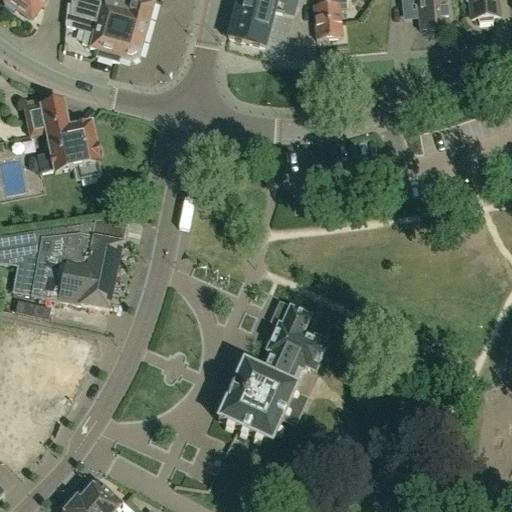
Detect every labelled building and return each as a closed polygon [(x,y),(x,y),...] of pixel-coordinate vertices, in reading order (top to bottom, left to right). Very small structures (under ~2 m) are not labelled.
[(15,9),(31,21),(45,0),(3,0),(2,1),(6,3),(4,7),(12,13),(15,9)] [(95,60),(118,67),(120,60),(131,63),(137,59),(152,5),(134,0),(71,0),(70,18),(89,24),(87,30),(94,32),(93,36),(85,34),(81,47),(89,50),(89,52),(97,54),(95,60)] [(238,0),(227,42),(263,51),(269,30),(272,15),(284,17),(286,0),(238,0)] [(326,9),(312,11),(316,44),(342,41),(339,8),(344,8),(343,0),(329,0),(326,0),(326,9)] [(417,3),(420,34),(448,31),(444,0),(400,0),(400,1),(417,3)] [(498,21),(495,0),(467,0),(469,23),(477,23),(479,27),(493,25),(494,21),(498,21)] [(61,106),(39,111),(40,111),(23,115),(29,141),(45,137),(50,157),(37,160),(41,177),(53,175),(54,176),(77,172),(79,184),(99,180),(96,168),(99,167),(99,166),(102,162),(100,154),(96,151),(90,127),(67,132),(61,106)] [(507,163),(491,164),(492,176),(508,174),(507,163)] [(122,246),(126,225),(96,226),(92,241),(79,238),(78,230),(4,240),(3,252),(4,252),(3,261),(12,262),(13,256),(38,259),(31,299),(59,304),(58,305),(108,314),(121,246),(122,246)] [(494,299),(511,297),(511,292),(511,288),(494,289),(494,299)] [(281,330),(290,312),(278,306),(269,326),(277,330),(278,328),(281,330)] [(301,339),(309,320),(290,312),(281,330),(278,328),(277,330),(266,354),(267,355),(262,364),(241,356),(213,416),(236,433),(271,448),(282,425),(294,430),(306,403),(294,398),(297,391),(295,391),(304,372),(315,376),(326,351),(324,350),(326,346),(313,340),(311,344),(301,339)] [(0,424),(0,464),(19,477),(59,415),(61,416),(80,342),(36,333),(19,399),(0,424)] [(97,485),(93,488),(90,487),(78,500),(76,502),(76,501),(66,511),(126,511),(122,508),(97,485)]
